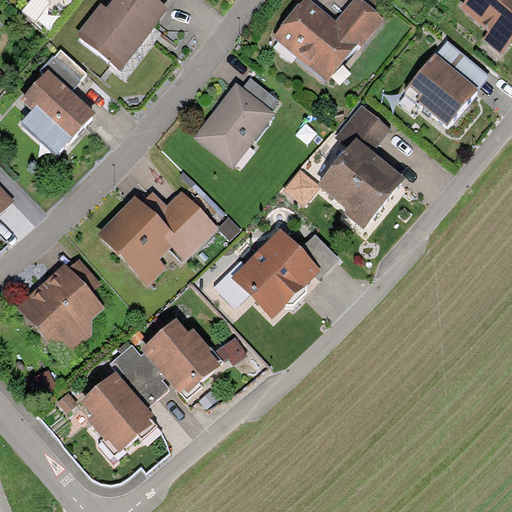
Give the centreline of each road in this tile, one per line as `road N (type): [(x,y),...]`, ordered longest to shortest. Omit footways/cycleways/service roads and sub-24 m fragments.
road 1 (residential): [(130,511),(322,344),(511,127)]
road 2 (residential): [(249,0),(176,98),(0,272)]
road 3 (residential): [(0,408),(90,511)]
